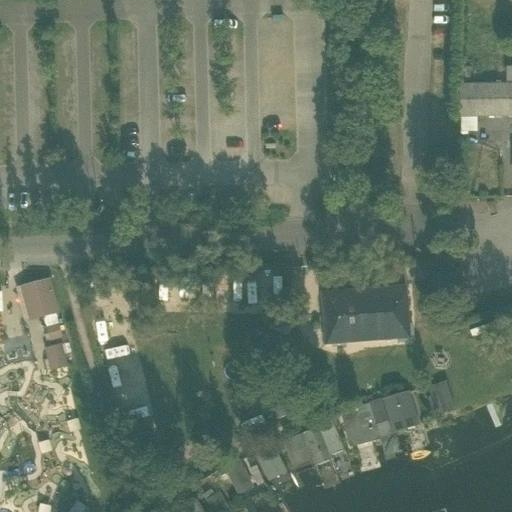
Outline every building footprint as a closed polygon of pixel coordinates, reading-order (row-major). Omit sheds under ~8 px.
[(460,118),(468,118),(511,116),(511,87),(459,89),(460,118)] [(468,134),(468,118),(460,118),(460,134),(468,134)] [(49,283),(23,290),(31,321),(57,314),(49,283)] [(322,295),(326,346),(398,340),(399,344),(413,342),(412,326),(409,326),(406,288),(322,295)] [(59,326),(46,329),(50,342),(62,339),(59,326)] [(61,347),(45,351),(50,372),(67,368),(61,347)] [(446,382),(438,385),(446,412),(455,409),(446,382)] [(429,389),(437,415),(446,412),(438,385),(429,389)] [(384,401),(394,433),(406,429),(404,420),(412,418),(405,394),(384,401)] [(381,402),(369,405),(378,438),(391,434),(381,402)] [(378,439),(378,438),(369,405),(340,413),(347,441),(374,434),(375,440),(378,439)] [(318,429),(324,445),(339,439),(330,417),(315,422),(318,429)] [(404,420),(406,429),(415,426),(412,418),(404,420)] [(308,448),(311,457),(326,451),(324,445),(318,429),(303,434),(308,448)] [(285,440),(290,454),(308,448),(303,434),(285,440)] [(379,441),(378,439),(375,440),(374,434),(347,441),(349,449),(379,441)] [(343,450),(339,439),(324,445),(326,451),(328,456),(343,450)] [(283,464),(287,470),(292,468),(281,448),(276,450),(283,464)] [(294,466),(311,459),(311,457),(308,448),(290,454),(294,466)] [(257,460),(264,473),(282,464),(275,451),(257,460)] [(326,451),(311,457),(311,459),(314,467),(330,461),(328,456),(326,451)] [(224,468),(230,481),(241,476),(235,463),(224,468)] [(282,464),(264,473),(267,480),(285,471),(282,464)] [(241,476),(230,481),(233,488),(244,483),(241,476)] [(218,494),(211,498),(206,502),(212,511),(216,511),(225,507),(218,494)]
